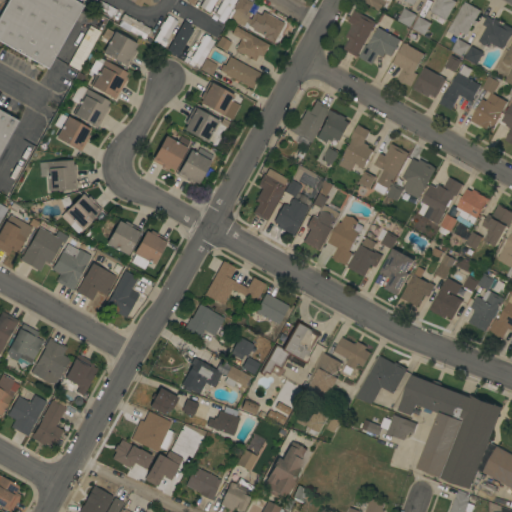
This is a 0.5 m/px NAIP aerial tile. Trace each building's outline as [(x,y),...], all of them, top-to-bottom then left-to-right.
[(0,13),(7,0),(71,0),(82,6),(47,68),(0,41),(0,13)] [(97,0),(116,10),(113,16),(111,15),(109,18),(98,12),(99,11),(94,9),(96,6),(87,2),(88,0),(97,0)] [(130,0),(144,8),(148,0),(130,0)] [(215,0),(208,12),(199,7),(202,0),(215,0)] [(234,0),(232,5),(233,6),(231,10),(230,9),(226,15),(227,16),(224,21),(223,21),(222,23),(216,20),(217,18),(213,15),(221,0),(234,0)] [(283,23),(272,43),(262,37),(263,36),(251,30),(252,29),(247,26),(248,24),(245,22),(242,27),(229,19),(233,10),(232,10),(237,0),(246,0),(252,3),(247,12),(250,14),(247,18),(250,20),(254,12),(260,16),(262,11),(283,23)] [(384,0),(387,2),(382,11),(361,0),(384,0)] [(446,21),(431,12),(437,0),(453,0),(457,2),(446,21)] [(467,36),(460,32),(458,37),(448,31),(463,5),(464,5),(466,2),(481,10),(467,36)] [(410,27),(398,20),(404,8),(417,15),(410,27)] [(376,22),(357,57),(343,49),(349,38),(346,37),(353,25),(348,22),(354,10),(376,22)] [(138,23),(138,22),(142,24),(141,25),(149,29),(143,39),(119,26),(121,21),(119,20),(122,14),(138,23)] [(164,42),(166,43),(163,47),(158,44),(157,44),(152,41),(167,15),(173,19),(172,19),(176,21),(164,42)] [(431,23),(424,36),(412,29),(419,17),(431,23)] [(511,33),(503,50),(491,43),(489,47),(485,45),(485,46),(482,44),(482,43),(479,42),(487,27),(483,25),(487,17),(494,21),(495,19),(511,28),(511,33)] [(183,21),(189,25),(188,28),(192,30),(184,44),(180,42),(175,50),(179,52),(177,56),(167,50),(183,21)] [(240,40),(230,34),(234,26),(268,45),(257,64),(234,50),(240,40)] [(391,35),(393,31),(398,34),(396,37),(400,40),(391,57),(385,53),(383,57),(378,54),(372,65),(359,57),(365,45),(367,46),(370,41),(370,42),(378,28),(391,35)] [(108,41),(100,37),(105,29),(112,33),(113,32),(136,44),(133,49),(135,51),(126,67),(101,53),(108,41)] [(199,66),(194,63),(192,67),(187,64),(204,34),(209,38),(209,39),(214,41),(199,66)] [(230,42),(225,51),(215,45),(220,36),(230,42)] [(463,58),(451,51),(458,38),(470,45),(463,58)] [(406,44),(407,43),(409,45),(425,54),(414,73),(418,75),(411,86),(405,83),(404,84),(400,82),(400,80),(397,79),(403,69),(393,63),(404,43),(406,44)] [(511,64),(511,66),(502,61),(511,43),(511,64)] [(483,53),(477,65),(465,58),(472,46),(483,53)] [(89,85),(93,78),(87,74),(88,71),(94,60),(95,60),(96,57),(98,58),(99,55),(105,58),(103,60),(126,73),(124,77),(126,78),(114,100),(89,85)] [(455,73),(444,67),(451,55),(462,61),(455,73)] [(259,73),(251,89),(231,78),(230,79),(225,76),(226,74),(219,70),(222,64),(224,66),(228,57),(259,73)] [(216,66),(210,76),(199,69),(205,59),(216,66)] [(468,78),(481,85),(472,102),(459,95),(451,110),(440,104),(447,90),(448,91),(450,86),(451,87),(459,73),(464,65),(472,70),(468,78)] [(446,79),(435,98),(430,95),(429,97),(412,88),(424,67),(446,79)] [(493,127),(494,128),(492,133),(475,123),(476,121),(472,119),(482,100),(486,102),(491,93),(482,88),(489,76),(499,82),(493,94),(508,101),(493,127)] [(222,116),(199,103),(201,99),(199,98),(208,81),(233,95),(222,116)] [(78,85),(108,102),(106,106),(108,107),(96,128),(71,115),(77,104),(69,100),(78,85)] [(309,143),(308,142),(305,147),(293,141),(297,135),(287,130),(294,119),(299,122),(305,109),(309,111),(315,101),(328,108),(309,143)] [(511,144),(505,140),(510,130),(510,129),(506,126),(507,124),(502,122),(511,102),(511,144)] [(205,143),(183,130),(185,125),(183,124),(187,117),(188,118),(193,108),(217,121),(205,143)] [(328,114),(327,114),(329,110),(334,112),(335,112),(346,118),(345,121),(349,123),(340,141),(338,140),(337,141),(335,140),(335,139),(334,138),(332,142),(329,140),(326,144),(315,138),(328,114)] [(0,111),(17,121),(0,152),(0,111)] [(87,134),(89,135),(80,152),(54,138),(59,129),(53,125),(59,113),(89,129),(87,134)] [(339,165),(352,142),(351,141),(352,139),(351,138),(358,125),(370,132),(364,141),(365,142),(365,143),(370,146),(368,148),(374,151),(364,168),(355,164),(350,172),(339,165)] [(186,148),(173,171),(168,168),(167,170),(151,161),(164,136),(186,148)] [(409,153),(396,176),(388,189),(387,189),(384,195),(374,189),(378,183),(377,182),(384,170),(380,168),(374,165),(380,153),(385,156),(392,144),(409,153)] [(339,154),(333,165),(322,159),(329,148),(339,154)] [(210,162),(197,184),(193,182),(191,184),(175,175),(189,150),(210,162)] [(436,169),(424,190),(423,189),(419,195),(407,188),(408,187),(400,183),(403,178),(402,177),(412,158),(418,162),(420,159),(436,169)] [(71,160),(71,165),(74,164),(75,172),(74,172),(75,189),(48,192),(47,177),(39,177),(38,163),(71,160)] [(369,189),(358,183),(365,171),(375,177),(369,189)] [(265,221),(251,213),(257,203),(254,201),(261,188),(256,186),(263,174),(284,187),(265,221)] [(430,185),(436,188),(438,184),(443,187),(449,177),(462,185),(456,196),(454,196),(452,201),(451,200),(444,212),(445,213),(438,225),(418,213),(424,203),(421,202),(430,185)] [(293,198),(283,192),(290,180),(300,186),(293,198)] [(327,196),(318,191),(323,182),(332,187),(327,196)] [(397,202),(386,195),(393,184),(394,183),(403,188),(402,189),(404,190),(397,202)] [(467,189),(472,192),(473,189),(479,193),(489,199),(487,203),(486,203),(477,219),(474,224),(459,216),(461,212),(456,209),(457,207),(467,189)] [(302,242),(309,230),(305,227),(311,216),(315,218),(320,209),(311,204),(318,192),(329,198),(325,205),(339,213),(336,219),(331,228),(332,229),(319,251),(302,242)] [(86,198),(88,196),(101,210),(81,230),(73,222),(69,226),(59,216),(82,194),(86,198)] [(294,231),(295,232),(292,236),(276,227),(277,225),(272,222),(282,204),(284,205),(285,204),(288,206),(289,204),(288,204),(291,198),(307,208),(294,231)] [(511,211),(511,221),(508,228),(507,228),(496,247),(485,240),(490,232),(489,231),(490,229),(487,228),(487,229),(482,226),(488,214),(492,216),(499,204),(511,211)] [(450,232),(447,236),(438,231),(441,227),(440,226),(447,214),(458,220),(451,232),(450,232)] [(31,227),(16,253),(10,250),(8,255),(0,250),(0,230),(9,215),(31,227)] [(339,222),(341,223),(345,215),(358,222),(354,230),(359,233),(349,252),(352,254),(346,265),(339,262),(339,263),(334,261),(335,259),(332,258),(337,248),(328,243),(339,222)] [(105,243),(118,221),(123,224),(124,221),(140,231),(126,256),(105,243)] [(18,260),(21,256),(26,248),(27,248),(38,227),(54,236),(57,231),(67,237),(63,244),(61,242),(49,263),(44,261),(38,272),(18,260)] [(511,267),(498,259),(511,232),(511,229),(511,227),(511,267)] [(383,229),(398,238),(392,249),(381,243),(382,241),(378,238),(383,229)] [(133,254),(145,231),(149,233),(150,231),(166,240),(153,265),(133,254)] [(476,249),(465,243),(472,232),(482,238),(476,249)] [(360,244),(362,245),(366,237),(376,243),(372,251),(375,253),(375,252),(382,256),(376,268),(371,265),(364,277),(347,268),(360,244)] [(55,281),(59,274),(50,269),(53,265),(54,266),(66,244),(77,250),(78,249),(90,256),(88,259),(76,281),(77,281),(71,291),(55,281)] [(394,249),(415,260),(408,273),(410,274),(399,296),(386,289),(392,278),(382,272),(394,249)] [(445,254),(456,260),(445,280),(434,274),(445,254)] [(464,258),(470,261),(470,274),(454,265),(464,258)] [(222,261),(234,268),(228,279),(246,288),(252,278),(264,285),(255,302),(231,289),(222,305),(203,295),(222,261)] [(105,296),(96,291),(91,301),(74,292),(77,287),(77,288),(81,280),(81,279),(83,275),(84,276),(91,263),(115,277),(105,296)] [(414,274),(414,275),(418,267),(425,270),(421,279),(429,283),(429,282),(435,286),(429,297),(425,295),(418,307),(411,303),(411,302),(408,301),(408,302),(401,298),(414,274)] [(125,318),(116,313),(115,315),(102,308),(106,300),(107,300),(123,271),(136,278),(129,290),(137,295),(125,318)] [(488,290),(478,284),(484,273),(487,275),(489,272),(495,275),(493,278),(494,279),(488,290)] [(469,275),(480,281),(473,292),(472,292),(472,293),(464,288),(464,287),(463,287),(469,275)] [(447,278),(462,286),(456,295),(450,292),(449,294),(452,295),(463,301),(462,303),(461,302),(452,319),(447,316),(445,319),(429,310),(447,278)] [(487,290),(504,299),(485,332),(468,323),(475,310),(470,308),(477,296),(482,299),(487,290)] [(287,306),(277,325),(259,314),(258,316),(255,314),(256,313),(254,312),(264,293),(287,306)] [(511,330),(508,328),(502,338),(500,336),(499,338),(494,335),(495,334),(489,331),(495,319),(498,320),(511,295),(511,330)] [(213,336),(203,330),(198,338),(183,329),(189,318),(190,318),(198,304),(223,318),(213,336)] [(18,321),(16,325),(15,324),(0,351),(0,313),(1,311),(18,321)] [(305,364),(304,364),(301,368),(286,359),(280,370),(273,366),(268,375),(264,373),(263,376),(258,374),(274,344),(281,347),(296,322),(321,336),(305,364)] [(29,364),(17,358),(15,361),(4,355),(16,334),(16,333),(18,329),(19,329),(22,324),(38,332),(35,337),(42,341),(29,364)] [(252,345),(246,357),(243,355),(240,360),(229,354),(232,349),(231,349),(238,337),(252,345)] [(354,344),(355,343),(356,344),(357,342),(367,347),(365,350),(371,353),(363,367),(358,365),(355,370),(346,365),(348,359),(334,351),(342,337),(354,344)] [(30,373),(44,348),(43,348),(49,338),(65,348),(61,355),(69,359),(58,379),(57,378),(55,382),(58,383),(52,392),(49,390),(53,384),(47,383),(30,373)] [(324,353),(342,363),(335,375),(318,365),(324,353)] [(60,384),(72,363),(71,363),(76,354),(93,363),(92,366),(96,368),(81,396),(60,384)] [(368,377),(380,356),(395,364),(395,363),(407,369),(393,394),(381,387),(372,404),(356,398),(368,377)] [(213,387),(207,384),(207,385),(204,383),(197,394),(180,384),(191,365),(189,364),(193,357),(217,371),(216,372),(220,374),(213,387)] [(259,364),(252,375),(240,368),(246,357),(259,364)] [(225,375),(215,369),(220,360),(230,365),(230,366),(225,375)] [(249,376),(243,387),(234,382),(231,387),(223,383),(225,377),(224,376),(225,375),(230,366),(249,376)] [(337,379),(325,401),(307,392),(319,369),(337,379)] [(12,382),(18,385),(14,393),(13,393),(0,416),(0,376),(1,374),(13,381),(12,382)] [(489,442),(511,454),(511,488),(485,473),(484,474),(478,470),(470,489),(440,477),(419,468),(440,413),(417,405),(413,416),(399,410),(413,374),(470,397),(470,395),(502,407),(489,442)] [(45,402),(26,436),(10,427),(14,420),(5,415),(8,411),(8,412),(22,388),(34,394),(33,395),(45,402)] [(148,407),(153,398),(154,399),(159,390),(161,392),(161,390),(169,394),(169,396),(173,398),(170,404),(168,403),(162,414),(148,407)] [(54,426),(62,431),(52,447),(45,443),(44,446),(31,438),(40,421),(39,420),(51,400),(52,401),(54,398),(64,404),(62,407),(64,408),(54,426)] [(197,404),(192,416),(186,413),(185,415),(183,414),(184,412),(180,411),(185,399),(197,404)] [(240,409),(243,400),(258,405),(254,415),(240,409)] [(210,428),(214,418),(215,418),(218,411),(222,412),(224,406),(237,411),(235,417),(238,418),(232,436),(210,428)] [(316,431),(314,435),(309,432),(311,428),(307,426),(317,408),(329,415),(319,433),(316,431)] [(166,430),(173,433),(165,450),(158,447),(156,452),(130,440),(139,420),(142,422),(147,412),(170,422),(166,430)] [(381,427),(384,418),(392,421),(394,415),(418,424),(414,434),(410,432),(408,435),(407,434),(404,441),(387,434),(388,430),(381,427)] [(326,428),(332,417),(340,421),(334,432),(326,428)] [(382,427),(378,436),(361,429),(365,420),(382,427)] [(149,456),(149,457),(156,460),(148,473),(133,464),(130,469),(114,460),(114,461),(110,459),(116,448),(115,448),(120,439),(149,456)] [(290,489),(289,489),(284,498),(283,498),(282,500),(276,497),(276,498),(266,493),(267,491),(261,487),(272,467),(271,466),(276,458),(280,460),(290,442),(298,446),(298,445),(307,450),(301,461),(302,461),(298,468),(294,476),(296,478),(290,489)] [(247,472),(235,464),(243,449),(256,457),(247,472)] [(216,478),(215,479),(220,480),(210,500),(198,495),(199,493),(184,486),(193,467),(216,478)] [(10,511),(8,511),(0,507),(0,476),(18,487),(15,493),(20,496),(10,511)] [(222,498),(222,497),(229,482),(234,485),(238,478),(248,483),(242,494),(249,498),(242,511),(239,511),(236,511),(235,509),(233,507),(231,511),(219,505),(222,498)] [(297,485),(308,490),(303,503),(291,498),(297,485)] [(103,511),(77,511),(81,505),(82,506),(84,501),(92,486),(112,497),(103,511)] [(450,511),(457,493),(458,493),(458,491),(470,494),(469,497),(468,502),(469,503),(466,511),(450,511)] [(105,511),(113,498),(122,503),(117,511),(105,511)] [(383,510),(384,511),(383,511),(363,511),(358,510),(361,502),(369,504),(371,498),(385,503),(383,510)] [(260,511),(267,501),(280,508),(277,511),(260,511)]
